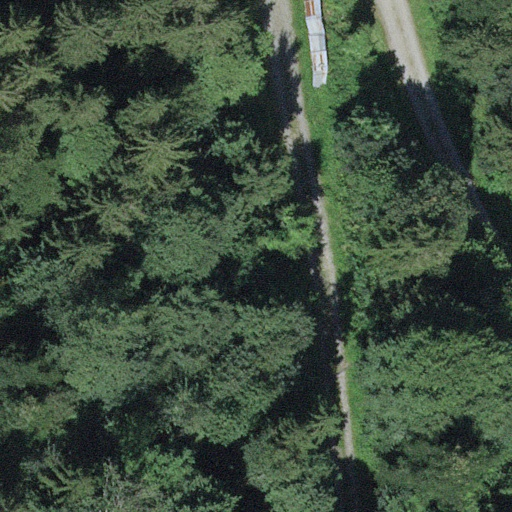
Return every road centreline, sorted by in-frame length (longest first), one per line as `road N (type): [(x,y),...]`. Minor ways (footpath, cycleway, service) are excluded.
road 1 (track): [(344,511),(280,0)]
road 2 (track): [(387,0),(443,147),(511,274)]
